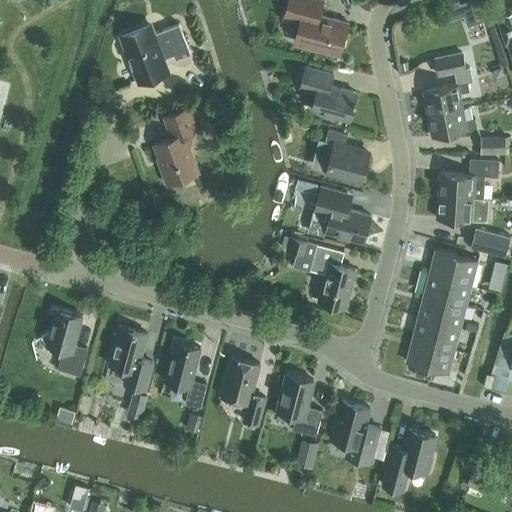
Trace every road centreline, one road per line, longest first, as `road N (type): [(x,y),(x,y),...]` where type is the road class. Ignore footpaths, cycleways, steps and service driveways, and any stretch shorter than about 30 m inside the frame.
road 1 (residential): [(350,362),(370,330),(401,201),(375,27),(391,0)]
road 2 (residential): [(350,362),(323,342),(0,254)]
road 3 (residential): [(511,417),(379,383),(350,362)]
